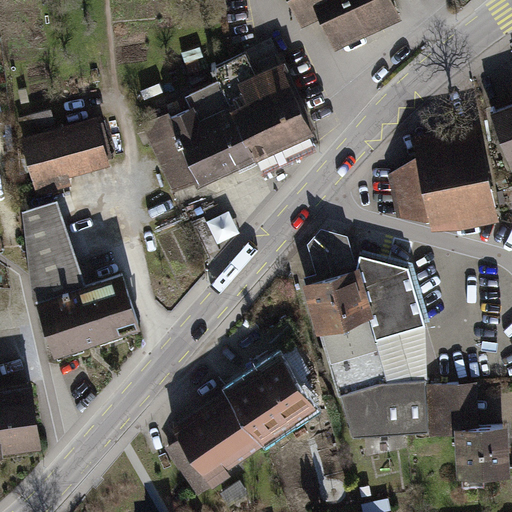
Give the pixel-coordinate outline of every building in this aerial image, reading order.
[(296,0),(298,4),(306,0),(315,0),(334,42),(338,40),(382,21),(395,15),(399,13),(393,0),(296,0)] [(272,39),(212,65),(252,154),(277,143),(310,128),(272,39)] [(191,100),(150,118),(181,186),(252,154),(217,78),(187,92),(191,100)] [(511,104),(496,110),(511,154),(511,104)] [(55,109),(24,117),(28,132),(59,125),(55,109)] [(96,117),(24,136),(36,180),(108,160),(96,117)] [(478,123),(416,133),(419,152),(395,169),(403,210),(430,213),(491,203),(478,123)] [(59,199),(29,208),(35,251),(41,298),(58,350),(140,322),(123,272),(87,284),(59,199)] [(318,273),(306,276),(339,390),(355,433),(428,427),(422,320),(407,265),(364,253),(357,264),(346,234),(322,226),(309,241),(318,273)] [(293,347),(226,390),(257,440),(317,402),(300,375),(307,370),(293,347)] [(0,454),(49,448),(39,380),(1,385),(0,381),(0,454)] [(226,390),(174,426),(214,484),(234,471),(228,462),(261,439),(257,440),(226,390)] [(507,422),(455,425),(458,475),(510,472),(507,422)]
